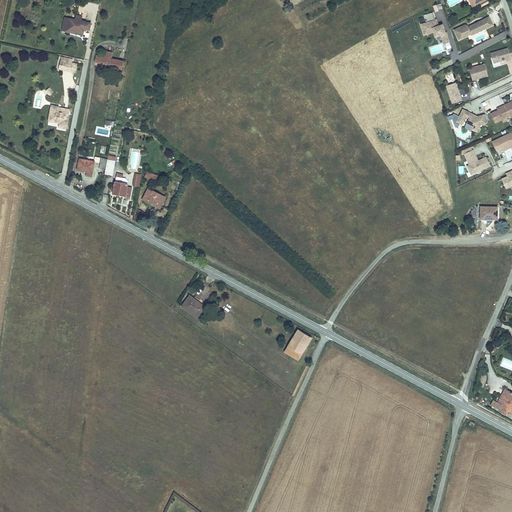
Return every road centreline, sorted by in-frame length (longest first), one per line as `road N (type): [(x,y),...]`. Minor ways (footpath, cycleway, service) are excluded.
road 1 (secondary): [(326,332),(0,158)]
road 2 (unclassified): [(326,332),(391,246),(511,235)]
road 3 (unclassified): [(248,511),(326,332)]
road 4 (secondary): [(459,403),(326,332)]
road 5 (unclassified): [(459,403),(511,274)]
road 6 (unknown): [(84,64),(60,183)]
